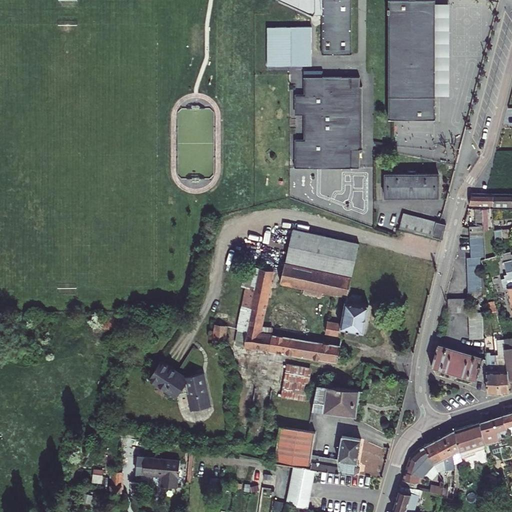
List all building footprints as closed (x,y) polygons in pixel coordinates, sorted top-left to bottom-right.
[(292,0),(292,7),(312,15),(320,15),(320,0),(292,0)] [(320,0),(320,15),(320,53),(350,53),(349,0),(320,0)] [(434,0),(387,0),(388,116),(434,117),(434,91),(434,4),(434,0)] [(449,91),(449,3),(434,4),(434,91),(449,91)] [(309,25),(265,25),(265,63),(309,64),(309,25)] [(358,75),(302,75),(303,94),(294,94),(294,113),(303,113),(303,116),(303,139),(295,139),(295,165),(313,165),(313,155),(348,155),(348,165),(359,165),(359,147),(349,148),(349,84),(358,84),(358,75)] [(362,147),(362,84),(358,84),(349,84),(349,148),(359,147),(362,147)] [(313,155),(313,165),(348,165),(348,155),(313,155)] [(438,173),(415,172),(415,169),(407,169),(407,172),(385,172),(385,194),(438,195),(438,173)] [(492,190),(474,189),(472,189),(469,200),(492,201),(492,190)] [(502,192),(502,190),(492,190),(492,201),(511,201),(511,190),(504,190),(504,192),(502,192)] [(470,233),(485,232),(484,223),(482,208),(482,205),(474,205),(476,221),(470,221),(470,233)] [(489,208),(482,208),(484,223),(491,223),(489,208)] [(402,213),(399,228),(440,239),(444,225),(402,213)] [(502,230),(494,230),(495,241),(503,240),(502,230)] [(354,243),(287,231),(275,282),(297,287),(296,293),(315,297),(316,291),(341,296),(336,323),(323,321),(321,334),(339,337),(340,329),(362,332),(366,305),(356,303),(357,294),(346,292),(354,243)] [(481,250),(487,249),(485,232),(470,233),(472,250),(469,251),(470,259),(483,258),(481,250)] [(511,254),(510,246),(503,247),(508,269),(510,278),(511,277),(511,254)] [(470,259),(471,285),(484,284),(483,258),(470,259)] [(243,289),(231,345),(335,358),(337,345),(256,334),(269,271),(242,266),(238,288),(243,289)] [(471,285),(471,293),(484,292),(484,284),(471,285)] [(472,306),(471,293),(448,294),(449,307),(472,306)] [(472,319),(484,318),(484,305),(472,306),(472,319)] [(472,319),(472,324),(484,328),(484,318),(472,319)] [(224,327),(214,325),(211,343),(221,344),(224,327)] [(508,387),(502,335),(495,336),(498,360),(496,360),(496,362),(497,389),(508,387)] [(511,343),(510,335),(502,335),(508,387),(511,386),(511,343)] [(486,359),(486,352),(438,340),(432,362),(487,377),(486,359)] [(487,387),(497,389),(496,362),(496,360),(486,359),(487,377),(487,387)] [(186,379),(168,368),(157,362),(147,381),(177,397),(178,394),(186,392),(190,409),(208,405),(201,373),(188,375),(186,379)] [(285,365),(284,377),(302,379),(303,367),(285,365)] [(310,368),(303,367),(302,379),(309,380),(310,368)] [(300,400),(302,379),(284,377),(281,398),(300,400)] [(307,401),(309,380),(302,379),(300,400),(307,401)] [(317,381),(313,406),(336,409),(337,406),(352,408),(356,387),(317,381)] [(511,447),(507,448),(511,475),(511,411),(502,415),(504,426),(511,424),(511,447)] [(485,443),(485,444),(497,441),(502,469),(506,469),(510,490),(511,489),(511,475),(507,448),(504,426),(502,415),(480,422),(485,443)] [(455,429),(459,450),(460,452),(485,443),(480,422),(455,429)] [(274,460),(291,463),(311,466),(313,458),(312,458),(312,456),(316,429),(280,424),(277,450),(275,450),(274,460)] [(452,453),(459,450),(455,429),(444,435),(452,453)] [(354,472),(360,435),(361,434),(338,431),(333,459),(312,456),(312,458),(313,458),(311,466),(310,471),(312,471),(316,472),(317,467),(354,472)] [(443,458),(452,453),(444,435),(435,439),(439,448),(438,449),(443,458)] [(435,439),(425,444),(430,455),(434,462),(443,458),(438,449),(439,448),(435,439)] [(405,471),(419,474),(421,475),(434,462),(430,455),(425,444),(414,451),(409,458),(405,471)] [(178,460),(144,457),(141,483),(176,486),(178,460)] [(291,463),(285,502),(307,509),(312,471),(310,471),(311,466),(291,463)] [(92,483),(102,483),(103,470),(93,469),(92,483)] [(419,474),(405,471),(404,476),(417,480),(419,474)] [(123,484),(124,473),(111,472),(111,483),(123,484)] [(417,480),(404,476),(401,484),(415,487),(417,480)] [(500,479),(493,480),(490,480),(493,493),(503,491),(500,479)] [(440,492),(441,487),(430,485),(428,491),(440,494),(440,492)] [(403,511),(405,511),(413,489),(401,486),(393,511),(403,511)]
